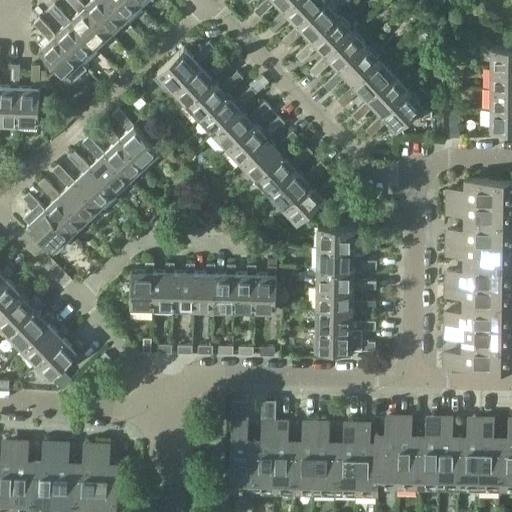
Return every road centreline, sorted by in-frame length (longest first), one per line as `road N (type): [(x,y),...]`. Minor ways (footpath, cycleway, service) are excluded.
road 1 (residential): [(0,200),(206,2)]
road 2 (residential): [(416,175),(384,174),(355,159),(206,2)]
road 3 (residential): [(161,397),(203,376),(413,381)]
road 4 (residential): [(78,298),(136,244),(274,247)]
road 5 (residential): [(413,381),(416,175)]
road 6 (residential): [(0,401),(137,408),(161,397)]
road 7 (residential): [(161,397),(149,372),(78,298)]
